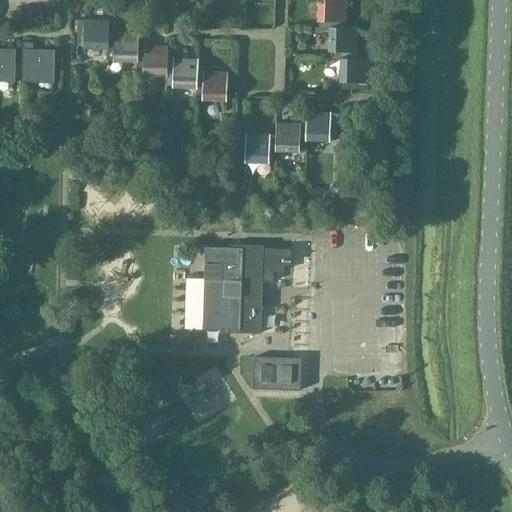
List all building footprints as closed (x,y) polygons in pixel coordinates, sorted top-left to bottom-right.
[(317,29),(328,29),(328,28),(346,29),(346,0),(317,0),(317,20),(318,21),(317,29)] [(105,49),(105,32),(107,32),(107,20),(74,20),(74,47),(81,48),(104,49),(105,49)] [(358,29),(346,29),(328,28),(328,29),(327,51),(328,52),(328,60),(339,61),(339,58),(357,59),(358,29)] [(136,33),(107,32),(105,32),(105,49),(104,49),(104,61),(111,61),(111,62),(134,62),(135,62),(134,45),(136,45),(136,33)] [(20,82),(50,82),(50,52),(30,52),(30,44),(21,43),(20,82)] [(164,75),(164,58),(166,58),(166,46),(136,45),(134,45),(135,62),(134,62),(133,74),(141,74),(141,75),(163,75),(164,75)] [(0,81),(10,82),(10,51),(0,51),(0,81)] [(194,88),(194,72),(195,72),(195,59),(166,58),(164,58),(164,75),(163,75),(163,86),(170,86),(170,88),(193,88),(194,88)] [(368,59),(357,59),(339,58),(339,61),(338,82),(339,82),(339,90),(366,91),(366,83),(367,84),(368,59)] [(225,73),(195,72),(194,72),(194,88),(193,88),(192,99),(200,99),(200,101),(224,101),(225,73)] [(305,112),(304,124),(305,124),(305,142),(306,142),(328,142),(328,141),(336,141),(337,115),(328,114),(328,113),(305,112)] [(305,142),(305,124),(304,124),(274,124),(274,136),(275,136),(275,153),(276,153),(299,154),(299,153),(306,153),(306,142),(305,142)] [(275,153),(275,136),(274,136),(245,135),(244,163),(268,165),(268,163),(275,164),(276,153),(275,153)] [(350,228),(374,229),(375,215),(351,214),(350,228)] [(290,249),(262,249),(262,246),(229,245),(229,249),(203,248),(201,329),(227,330),(227,333),(260,333),(261,282),(273,282),(273,271),(283,272),(284,265),(290,265),(290,249)] [(23,316),(17,303),(2,310),(7,323),(23,316)] [(301,390),(302,359),(254,357),(252,389),(301,390)] [(95,395),(117,395),(117,370),(95,369),(95,395)]
